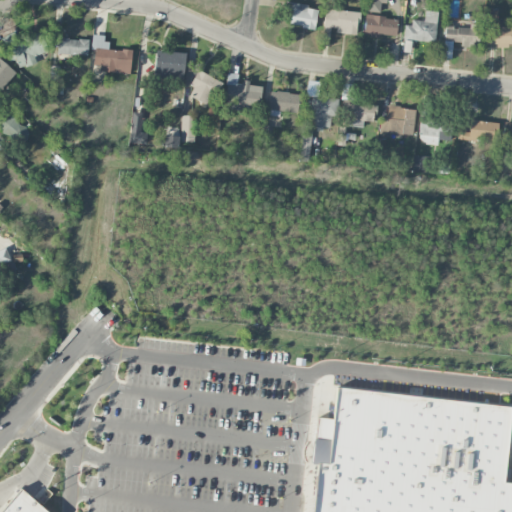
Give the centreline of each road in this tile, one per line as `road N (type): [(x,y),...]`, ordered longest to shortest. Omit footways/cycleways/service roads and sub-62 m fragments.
road 1 (residential): [(511,86),(274,60),(146,6),(8,1),(0,10)]
road 2 (residential): [(102,317),(0,437)]
